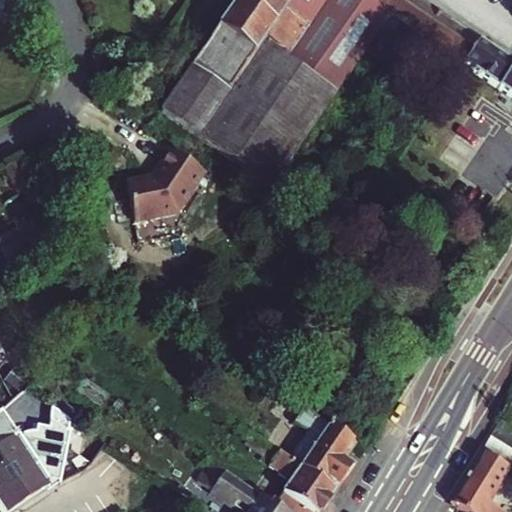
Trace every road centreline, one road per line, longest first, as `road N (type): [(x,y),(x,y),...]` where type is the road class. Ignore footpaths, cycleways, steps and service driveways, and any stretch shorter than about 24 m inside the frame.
road 1 (primary): [(472,369),(375,511)]
road 2 (primary): [(403,511),(447,437),(472,369)]
